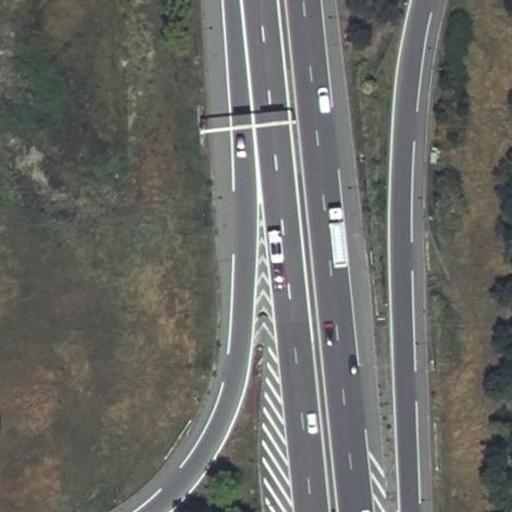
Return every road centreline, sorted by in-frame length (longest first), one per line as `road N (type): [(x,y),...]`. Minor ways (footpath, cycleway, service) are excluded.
road 1 (motorway): [(234,0),(250,211),(238,372),(211,446),(149,511)]
road 2 (trunk): [(356,511),(303,0)]
road 3 (trunk): [(259,0),(312,511)]
road 4 (trunk): [(412,511),(404,208),(409,80),(425,0)]
